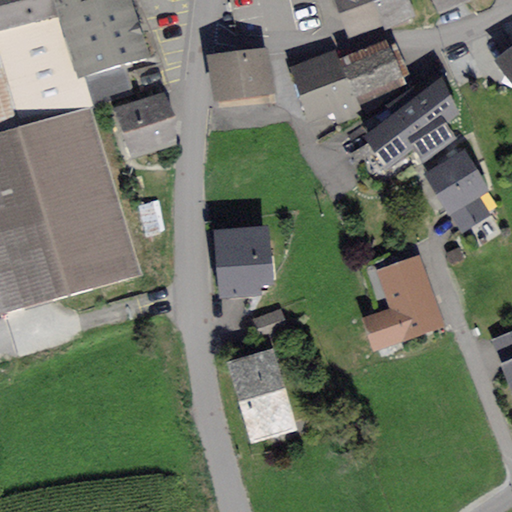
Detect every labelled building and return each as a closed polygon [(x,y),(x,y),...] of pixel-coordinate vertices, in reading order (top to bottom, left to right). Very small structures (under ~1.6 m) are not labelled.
[(87,0),(0,0),(0,132),(131,96),(124,71),(142,65),(120,0),(95,0),(88,2),(87,0)] [(324,0),(341,40),(373,29),(376,35),(410,18),(401,0),(324,0)] [(462,0),(420,0),(427,15),(462,0)] [(379,44),(332,63),(350,110),(399,90),(391,73),(402,68),(392,46),(381,50),(379,44)] [(511,49),(487,68),(511,100),(511,49)] [(203,62),(210,112),(269,104),(262,54),(203,62)] [(349,113),(326,55),(282,72),(304,130),(349,113)] [(433,77),(410,92),(418,104),(425,99),(435,115),(452,104),(433,77)] [(157,95),(105,112),(123,162),(174,145),(157,95)] [(406,95),(357,125),(383,175),(406,161),(413,169),(446,146),(424,112),(418,116),(406,95)] [(0,316),(138,277),(91,112),(0,138),(0,316)] [(455,156),(414,183),(438,223),(445,219),(454,237),(485,218),(475,203),(483,197),(455,156)] [(272,292),(266,234),(202,241),(208,298),(272,292)] [(415,261),(370,276),(382,313),(354,323),(367,358),(441,331),(415,261)] [(247,324),(255,347),(285,335),(277,312),(247,324)] [(511,336),(488,345),(511,413),(511,336)] [(293,434),(270,354),(218,370),(241,449),(293,434)]
